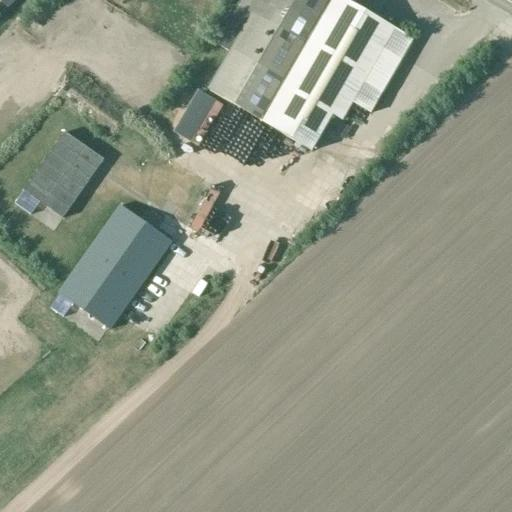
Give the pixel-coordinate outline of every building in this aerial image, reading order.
[(330,0),(240,0),(215,45),(228,54),(207,91),(260,122),(330,0)] [(371,112),(383,92),(364,81),(383,50),(401,61),(413,39),(344,0),(335,0),(263,122),(313,150),(333,114),(343,119),(353,102),(371,112)] [(65,133),(24,192),(63,220),(104,161),(65,133)] [(59,296),(84,314),(146,225),(121,208),(59,296)] [(171,243),(146,225),(84,314),(109,331),(171,243)]
